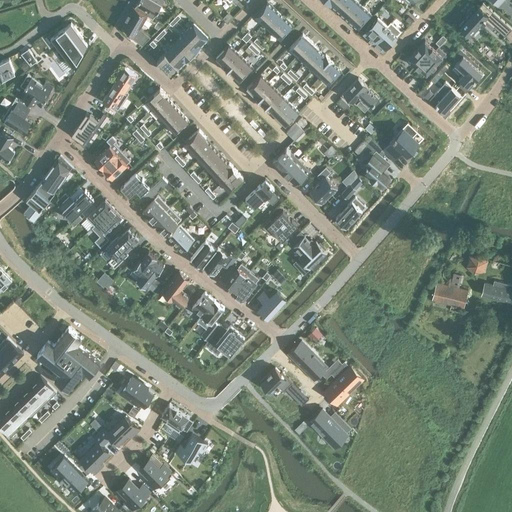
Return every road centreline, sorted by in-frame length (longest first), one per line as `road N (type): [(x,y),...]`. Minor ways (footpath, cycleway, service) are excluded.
road 1 (residential): [(283,339),(177,257),(59,138)]
road 2 (unclassified): [(448,511),(511,370)]
road 3 (residential): [(456,138),(359,258)]
road 4 (residential): [(0,53),(66,8),(78,10),(119,51)]
road 5 (residential): [(261,157),(285,134),(204,54)]
road 6 (residential): [(359,258),(261,157)]
road 7 (residential): [(67,306),(171,382)]
road 8 (residential): [(171,382),(142,440),(102,480)]
